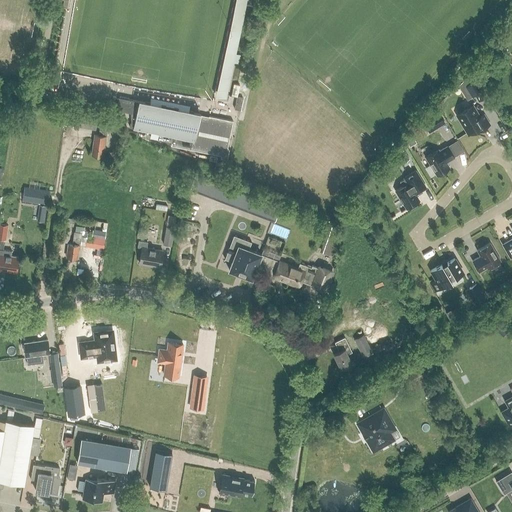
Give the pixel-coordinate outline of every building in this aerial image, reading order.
[(240,53),(236,52),(245,0),(232,0),(216,95),(227,97),(233,61),(238,62),(240,53)] [(59,79),(47,76),(46,85),(57,87),(59,79)] [(481,89),(475,80),(467,85),(473,94),(481,89)] [(210,117),(208,127),(197,127),(200,114),(141,102),(119,97),(117,110),(131,113),(130,115),(132,116),(132,123),(130,123),(130,127),(159,133),(158,140),(172,142),(172,145),(221,156),(221,158),(227,159),(229,149),(227,148),(233,121),(209,116),(209,117),(210,117)] [(472,105),(456,114),(468,134),(476,129),(478,131),(490,124),(484,114),(479,117),(472,105)] [(445,123),(439,113),(423,123),(429,133),(445,123)] [(96,130),(98,116),(79,114),(77,128),(96,130)] [(99,135),(95,134),(94,141),(92,155),(102,156),(103,146),(105,147),(107,131),(107,126),(101,125),(101,130),(100,130),(99,135)] [(416,137),(406,142),(410,149),(420,143),(416,137)] [(430,165),(426,168),(431,176),(436,173),(437,175),(449,167),(446,162),(454,157),(447,146),(439,151),(438,150),(426,157),(430,165)] [(409,158),(403,149),(392,156),(396,162),(401,159),(403,162),(409,158)] [(399,182),(402,186),(395,190),(406,208),(419,200),(415,194),(426,188),(415,170),(404,177),(404,178),(399,182)] [(24,187),(22,201),(40,204),(48,205),(50,191),(24,187)] [(246,211),(274,221),(280,206),(252,196),(246,211)] [(78,219),(63,218),(62,226),(77,228),(78,219)] [(95,227),(106,229),(107,222),(96,220),(95,227)] [(172,246),(175,227),(166,226),(163,244),(172,246)] [(61,230),(59,241),(69,243),(70,231),(61,230)] [(89,231),(78,230),(78,232),(74,232),(73,244),(68,243),(67,257),(77,259),(78,249),(80,249),(80,244),(86,244),(85,246),(103,249),(105,239),(89,236),(89,231)] [(92,236),(105,238),(106,232),(93,230),(92,236)] [(274,276),(274,277),(298,286),(300,280),(313,285),(312,286),(325,291),(332,272),(319,267),(319,268),(312,266),(311,268),(301,264),(299,269),(280,261),(249,249),(252,242),(234,235),(225,259),(232,262),(229,270),(252,279),(256,269),(274,276)] [(511,238),(502,244),(510,257),(511,255),(511,238)] [(139,240),(138,247),(142,248),(139,263),(160,267),(163,251),(147,248),(148,242),(139,240)] [(3,249),(4,243),(0,242),(0,270),(16,273),(18,257),(11,256),(11,251),(3,249)] [(487,268),(500,260),(490,243),(477,250),(480,256),(473,260),(479,271),(487,267),(487,268)] [(456,277),(463,273),(454,258),(447,262),(447,263),(442,266),(441,265),(442,264),(441,264),(431,270),(441,288),(452,281),(451,281),(450,280),(455,277),(456,277)] [(487,299),(476,283),(466,290),(476,306),(487,299)] [(447,312),(452,321),(463,314),(458,305),(447,312)] [(95,341),(80,343),(81,358),(97,356),(98,361),(116,359),(112,331),(94,333),(95,341)] [(372,353),(364,336),(364,335),(355,339),(363,357),(372,353)] [(341,368),(351,363),(347,354),(352,352),(345,338),(335,342),(339,351),(334,354),(341,368)] [(47,339),(24,343),(26,357),(27,365),(39,363),(39,361),(43,360),(42,354),(49,353),(47,339)] [(167,350),(159,349),(158,361),(166,362),(164,375),(178,377),(181,356),(182,353),(183,344),(168,342),(167,350)] [(424,350),(431,362),(439,357),(432,345),(424,350)] [(410,380),(430,370),(424,359),(404,369),(410,380)] [(50,362),(54,386),(62,385),(61,376),(59,361),(50,362)] [(202,409),(205,388),(207,377),(195,375),(193,387),(191,407),(202,409)] [(80,386),(65,388),(68,415),(84,413),(80,386)] [(511,397),(506,401),(509,407),(502,412),(511,429),(511,397)] [(44,405),(36,404),(34,411),(42,413),(44,405)] [(383,411),(359,424),(365,434),(366,433),(369,439),(368,440),(374,449),(381,445),(383,446),(387,444),(387,442),(387,441),(386,439),(391,436),(388,432),(393,429),(383,411)] [(4,430),(0,429),(0,487),(2,487),(3,481),(24,484),(29,453),(32,438),(34,425),(6,420),(4,430)] [(39,440),(32,438),(29,453),(37,454),(39,440)] [(126,471),(131,447),(81,439),(77,462),(126,471)] [(155,451),(149,487),(166,489),(172,453),(155,451)] [(69,463),(66,477),(75,479),(78,465),(69,463)] [(37,481),(35,491),(57,495),(60,479),(51,477),(51,474),(50,474),(51,467),(33,464),(30,479),(37,481)] [(503,494),(511,489),(511,473),(511,472),(495,481),(503,494)] [(252,495),(254,480),(254,481),(243,479),(244,478),(222,474),(219,492),(240,496),(241,492),(251,494),(251,495),(252,495)] [(115,481),(97,477),(96,481),(85,479),(85,481),(79,480),(77,491),(83,492),(82,499),(93,501),(94,498),(102,499),(103,491),(113,493),(115,481)] [(476,511),(470,501),(451,511),(450,511),(476,511)]
